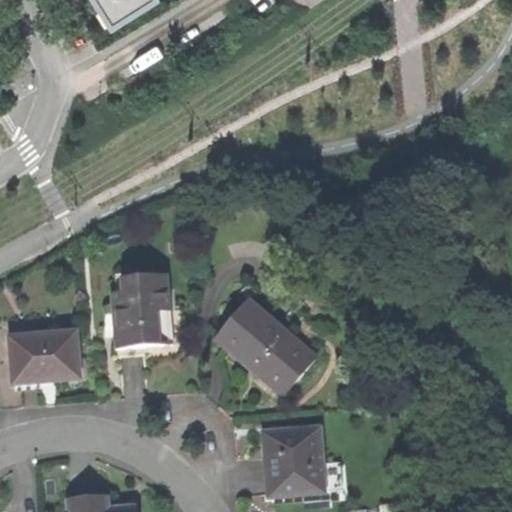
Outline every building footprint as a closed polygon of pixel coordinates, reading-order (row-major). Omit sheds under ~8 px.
[(109,0),(123,21),(155,0),(109,0)] [(115,276),(117,296),(129,295),(128,282),(121,283),(121,280),(120,276),(115,276)] [(143,349),(163,348),(161,313),(168,312),(165,279),(168,279),(167,277),(121,280),(121,283),(128,282),(129,295),(117,296),(111,296),(111,298),(114,298),(115,317),(121,316),(122,329),(116,329),(117,350),(115,350),(116,351),(118,351),(143,349)] [(250,370),(284,400),(318,359),(249,301),(216,341),(250,370)] [(11,340),(15,384),(48,382),(79,379),(75,335),(11,340)] [(144,357),(143,349),(118,351),(119,359),(132,358),(144,357)] [(267,468),(268,499),(324,495),(324,491),(323,472),(320,431),(265,435),(267,468)] [(333,471),(323,472),(324,491),(335,490),(333,471)] [(136,511),(136,508),(108,511),(102,511),(101,499),(70,502),(70,511),(136,511)]
